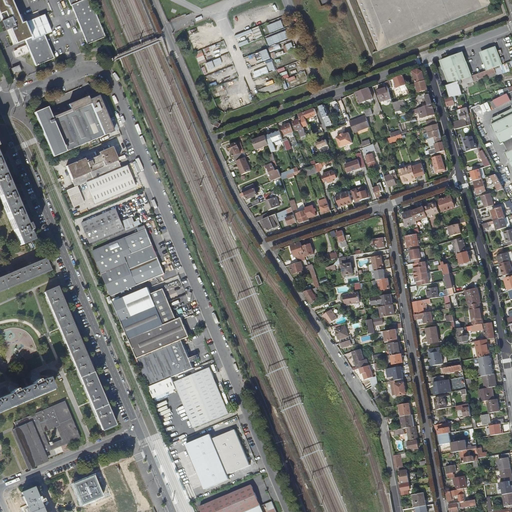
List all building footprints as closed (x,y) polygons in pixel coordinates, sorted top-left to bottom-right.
[(24,40),(30,37),(24,22),(24,21),(20,23),(17,15),(19,14),(13,0),(0,0),(0,23),(3,32),(6,31),(9,29),(16,44),(24,40)] [(87,44),(104,37),(89,0),(68,0),(71,5),(87,44)] [(356,0),(377,51),(492,4),(490,0),(356,0)] [(24,40),(35,66),(54,58),(44,35),(51,32),(46,19),(47,19),(44,14),(24,22),(30,37),(24,40)] [(270,32),(285,28),(282,20),(268,24),(270,32)] [(260,26),(236,35),(237,38),(254,32),(257,38),(264,36),(260,26)] [(9,29),(6,31),(12,45),(16,44),(9,29)] [(270,45),(290,38),(287,30),(267,38),(270,45)] [(280,44),(270,48),(272,52),(282,47),(280,44)] [(13,51),(16,56),(28,51),(25,45),(17,49),(18,50),(13,51)] [(481,53),(488,70),(494,68),(502,65),(495,47),(481,53)] [(202,50),(195,53),(199,64),(206,61),(202,50)] [(442,61),(451,84),(459,81),(462,80),(472,76),(463,53),(442,61)] [(213,60),(215,65),(222,63),(220,57),(213,60)] [(271,70),(276,68),(272,59),(267,61),(271,70)] [(507,65),(495,69),(494,68),(488,70),(472,76),(462,80),(463,85),(496,72),(497,74),(500,73),(502,78),(506,76),(505,71),(509,70),(507,65)] [(258,70),(254,72),(256,77),(269,72),(268,70),(263,72),(262,69),(258,70)] [(413,72),(416,82),(425,79),(423,72),(418,70),(413,72)] [(394,79),(397,85),(395,86),(396,88),(405,85),(407,90),(408,89),(403,76),(394,79)] [(416,83),(419,92),(428,90),(425,81),(416,83)] [(448,85),(451,98),(456,96),(462,94),(459,81),(451,84),(448,85)] [(377,90),(381,102),(392,99),(389,89),(388,87),(377,90)] [(511,87),(497,93),(498,97),(511,91),(511,87)] [(356,93),(360,103),(373,99),(369,88),(356,93)] [(425,96),(428,104),(424,105),(420,107),(420,108),(432,104),(429,94),(425,96)] [(494,100),(498,107),(511,100),(508,94),(494,100)] [(71,111),(52,119),(52,117),(47,107),(34,112),(53,157),(119,129),(114,117),(109,119),(99,95),(89,99),(88,96),(68,104),(71,109),(71,111)] [(446,99),(449,107),(455,105),(454,102),(457,101),(456,96),(451,98),(446,99)] [(420,108),(423,118),(435,114),(432,104),(420,108)] [(319,107),(324,118),(323,118),(326,126),(326,127),(328,126),(325,118),(329,117),(325,105),(319,107)] [(462,114),(463,119),(468,117),(466,113),(469,112),(468,109),(468,107),(459,110),(461,115),(462,114)] [(364,111),(366,115),(367,117),(373,114),(371,108),(364,111)] [(52,119),(71,111),(71,109),(52,117),(52,119)] [(299,115),(301,120),(301,121),(317,114),(315,109),(299,115)] [(492,125),(502,144),(505,143),(511,139),(511,109),(493,118),(495,123),(492,125)] [(350,121),(354,133),(370,126),(367,117),(366,115),(350,121)] [(453,123),(455,129),(457,129),(472,124),(471,121),(467,122),(466,119),(453,123)] [(294,122),(297,131),(304,129),(301,121),(301,120),(294,122)] [(282,127),(285,135),(293,132),(290,124),(282,127)] [(422,128),(426,141),(428,140),(430,146),(443,142),(438,124),(422,128)] [(266,136),(269,145),(272,152),(276,151),(274,144),(283,140),(279,131),(266,136)] [(340,147),(354,143),(350,132),(337,136),(340,147)] [(253,141),(256,150),(269,145),(266,136),(253,141)] [(464,139),(468,151),(473,150),(478,148),(477,144),(476,144),(473,136),(464,139)] [(328,139),(318,142),(321,153),(331,150),(328,139)] [(230,147),(234,156),(243,153),(244,152),(240,142),(230,147)] [(420,152),(422,158),(446,151),(443,142),(430,146),(431,149),(428,150),(420,152)] [(363,148),(366,154),(376,150),(374,144),(363,148)] [(85,158),(67,165),(75,186),(77,185),(121,167),(113,146),(99,152),(100,155),(86,160),(85,158)] [(477,164),(479,169),(480,169),(492,165),(482,147),(478,148),(473,150),(475,153),(479,152),(484,161),(477,164)] [(234,156),(236,162),(237,161),(245,158),(243,153),(234,156)] [(366,155),(370,168),(378,166),(374,153),(366,155)] [(0,196),(20,245),(32,240),(28,231),(31,230),(34,229),(31,221),(25,224),(21,214),(24,213),(24,214),(27,212),(24,205),(18,207),(14,198),(17,197),(20,196),(17,188),(11,191),(7,181),(10,180),(10,181),(13,179),(10,171),(4,174),(0,165),(3,164),(6,163),(3,155),(0,156),(0,196)] [(442,155),(432,158),(437,171),(446,168),(442,155)] [(364,157),(345,163),(348,173),(367,167),(364,157)] [(240,166),(243,175),(251,171),(245,158),(237,161),(239,166),(240,166)] [(265,167),(266,169),(267,170),(268,169),(271,176),(270,177),(270,178),(271,180),(271,181),(272,181),(281,177),(280,174),(279,170),(276,171),(274,167),(272,163),(265,167)] [(404,167),(404,168),(399,170),(403,183),(410,181),(417,179),(416,177),(413,167),(412,163),(404,166),(404,167)] [(413,167),(417,177),(426,174),(422,164),(413,167)] [(305,171),(306,177),(318,172),(317,170),(315,165),(313,166),(307,168),(304,169),(305,171)] [(128,166),(87,182),(96,203),(137,186),(128,166)] [(294,169),(280,174),(281,177),(285,176),(293,173),(295,172),(294,169)] [(472,171),(473,177),(469,178),(470,182),(482,178),(480,169),(479,169),(472,171)] [(385,177),(389,187),(397,184),(394,178),(397,177),(395,170),(390,171),(391,175),(385,177)] [(322,176),(324,182),(329,181),(330,182),(334,181),(333,179),(337,178),(335,172),(334,172),(333,171),(331,171),(330,171),(326,173),(325,174),(325,175),(322,176)] [(491,176),(499,190),(505,189),(497,174),(491,176)] [(475,184),(478,193),(486,191),(484,183),(485,182),(485,181),(483,181),(483,178),(482,178),(470,182),(471,185),(475,184)] [(374,189),(377,198),(382,196),(380,191),(383,190),(380,183),(378,183),(379,186),(374,188),(374,189)] [(243,189),(245,193),(255,188),(256,188),(254,184),(243,189)] [(67,190),(74,207),(85,202),(77,185),(75,186),(67,190)] [(241,194),(243,197),(246,196),(248,200),(258,195),(257,192),(255,188),(245,193),(241,194)] [(352,190),(356,202),(370,197),(367,190),(360,193),(359,191),(358,190),(358,191),(357,189),(352,190)] [(336,195),(340,207),(353,202),(349,191),(336,195)] [(482,196),(485,208),(494,205),(491,193),(482,196)] [(440,200),(443,211),(457,207),(455,201),(453,201),(452,196),(440,200)] [(266,201),(268,206),(267,206),(269,211),(280,206),(276,197),(266,201)] [(319,201),(323,213),(331,211),(327,198),(319,201)] [(289,200),(292,208),(293,211),(297,209),(294,199),(289,200)] [(410,205),(413,211),(416,221),(428,217),(424,207),(422,201),(410,205)] [(424,207),(428,217),(440,213),(436,202),(424,207)] [(306,211),(309,218),(317,215),(313,205),(305,208),(306,211)] [(280,213),(282,219),(285,218),(284,215),(293,212),(293,211),(292,208),(280,213)] [(82,223),(91,244),(126,230),(126,231),(141,225),(139,221),(135,222),(133,217),(122,222),(117,209),(82,223)] [(493,212),(495,220),(504,218),(505,217),(503,209),(493,212)] [(297,214),(300,223),(310,220),(309,218),(306,211),(297,214)] [(403,214),(405,220),(404,220),(406,227),(417,223),(416,221),(413,211),(403,214)] [(286,218),(289,225),(297,222),(294,215),(290,217),(286,218)] [(263,220),(268,231),(277,227),(274,220),(271,221),(270,217),(263,220)] [(495,220),(482,224),(484,229),(491,227),(490,225),(496,223),(498,230),(507,227),(504,218),(495,220)] [(449,227),(451,236),(462,233),(459,224),(449,227)] [(140,232),(93,251),(112,296),(166,274),(146,225),(138,228),(140,232)] [(337,233),(342,247),(348,245),(348,244),(343,231),(337,233)] [(406,236),(408,248),(409,248),(410,251),(419,249),(417,234),(406,236)] [(378,244),(379,248),(385,247),(384,241),(387,241),(386,237),(373,240),(374,244),(378,244)] [(453,241),(457,255),(467,252),(463,238),(453,241)] [(291,246),(295,257),(300,256),(302,261),(305,261),(307,260),(306,257),(302,247),(301,242),(291,246)] [(302,247),(306,257),(314,254),(311,244),(302,247)] [(419,249),(410,251),(411,256),(412,260),(415,260),(415,264),(422,263),(421,259),(419,249)] [(325,255),(327,260),(339,258),(337,251),(330,253),(332,257),(330,257),(329,254),(325,255)] [(457,255),(447,257),(448,261),(459,258),(461,265),(471,262),(468,251),(467,252),(457,255)] [(499,255),(501,264),(510,261),(511,261),(509,254),(508,253),(499,255)] [(372,257),(374,271),(377,271),(384,269),(382,256),(372,257)] [(45,260),(0,278),(0,290),(49,270),(45,260)] [(501,264),(500,264),(504,276),(511,273),(511,267),(510,261),(501,264)] [(291,265),(294,274),(305,270),(302,262),(291,265)] [(415,264),(414,264),(414,268),(415,275),(416,282),(417,282),(418,286),(430,284),(428,273),(426,262),(422,263),(415,264)] [(442,263),(444,275),(450,274),(448,265),(444,265),(444,262),(442,263)] [(342,265),(344,276),(354,274),(352,263),(342,265)] [(310,269),(316,288),(320,287),(312,264),(309,266),(310,269)] [(446,281),(449,296),(450,296),(455,294),(456,294),(455,288),(453,288),(450,274),(444,275),(446,281)] [(379,280),(380,290),(390,289),(389,279),(379,280)] [(45,292),(76,364),(88,361),(57,287),(45,292)] [(115,302),(139,358),(138,359),(150,387),(155,398),(177,389),(173,377),(194,368),(192,362),(195,361),(193,357),(190,358),(183,340),(191,336),(183,318),(177,320),(164,289),(152,294),(149,288),(115,302)] [(427,289),(429,300),(430,299),(438,298),(437,288),(427,289)] [(466,291),(469,306),(470,305),(480,303),(481,303),(477,288),(466,291)] [(304,292),(312,304),(318,300),(312,290),(305,292),(304,292)] [(344,295),(345,305),(361,302),(359,293),(344,295)] [(412,295),(413,303),(422,301),(421,293),(412,295)] [(371,298),(371,301),(374,301),(374,305),(378,304),(378,302),(381,302),(381,303),(382,306),(393,304),(391,294),(380,296),(371,298)] [(413,303),(415,315),(425,313),(424,308),(427,307),(427,305),(428,305),(428,304),(431,303),(430,299),(429,300),(422,301),(413,303)] [(470,305),(473,326),(484,325),(480,303),(470,305)] [(379,307),(382,318),(395,315),(393,304),(382,306),(379,307)] [(332,310),(323,316),(329,325),(338,320),(332,310)] [(415,315),(417,325),(433,322),(432,312),(425,313),(415,315)] [(367,320),(370,334),(375,333),(374,328),(376,328),(375,326),(383,324),(382,318),(367,320)] [(467,327),(468,331),(472,330),(473,332),(484,330),(486,340),(487,339),(495,338),(492,323),(485,324),(484,325),(473,326),(467,327)] [(336,330),(339,340),(340,340),(341,343),(350,340),(346,327),(336,330)] [(427,329),(429,344),(441,342),(438,327),(427,329)] [(385,332),(387,341),(398,339),(397,329),(395,330),(385,332)] [(456,329),(459,343),(468,341),(467,336),(462,337),(460,329),(456,329)] [(476,342),(479,357),(490,355),(487,339),(486,340),(479,341),(476,342)] [(391,343),(393,356),(402,354),(403,354),(401,341),(391,343)] [(353,352),(358,369),(367,366),(361,350),(353,352)] [(429,353),(431,367),(442,365),(439,351),(429,353)] [(392,356),(393,364),(404,363),(402,354),(393,356),(392,356)] [(76,364),(103,429),(115,424),(88,361),(76,364)] [(441,369),(442,374),(463,370),(462,365),(448,367),(441,369)] [(394,368),(396,381),(404,379),(402,367),(394,368)] [(230,413),(211,368),(176,383),(195,428),(230,413)] [(370,376),(373,387),(379,384),(377,374),(373,375),(370,376)] [(483,376),(485,389),(491,388),(497,387),(495,374),(483,376)] [(451,378),(453,390),(466,388),(465,377),(451,378)] [(48,378),(0,398),(0,410),(52,389),(48,378)] [(391,382),(393,394),(398,394),(398,396),(407,395),(404,379),(396,381),(391,382)] [(430,383),(432,393),(441,391),(440,384),(448,382),(448,380),(445,381),(432,383),(430,383)] [(479,390),(481,402),(488,401),(493,400),(491,388),(485,389),(479,390)] [(436,399),(438,410),(448,408),(446,397),(436,399)] [(488,401),(490,413),(500,411),(498,399),(493,400),(488,401)] [(39,420),(44,433),(56,428),(60,426),(68,444),(80,438),(65,401),(15,422),(17,428),(39,420)] [(399,405),(401,417),(412,415),(410,403),(399,405)] [(456,406),(458,418),(471,416),(469,404),(464,405),(459,406),(456,406)] [(401,417),(403,429),(405,428),(407,428),(414,427),(412,415),(401,417)] [(482,416),(484,425),(491,424),(490,415),(482,416)] [(39,420),(17,428),(13,430),(29,468),(47,460),(44,453),(51,450),(49,445),(44,433),(39,420)] [(438,430),(439,435),(448,433),(451,433),(449,423),(446,423),(440,425),(435,425),(436,431),(438,430)] [(491,435),(503,434),(502,425),(491,426),(491,435)] [(61,440),(49,445),(51,450),(68,444),(60,426),(56,428),(61,440)] [(407,428),(410,440),(416,439),(414,427),(407,428)] [(191,449),(206,485),(207,489),(232,478),(231,475),(253,465),(238,430),(216,439),(214,434),(189,445),(191,449)] [(439,435),(441,442),(449,441),(448,433),(439,435)] [(407,442),(407,447),(409,447),(409,448),(413,448),(413,449),(419,448),(418,440),(407,442)] [(454,443),(455,452),(460,451),(467,450),(477,448),(477,446),(472,447),(472,445),(467,446),(466,440),(454,443)] [(477,449),(479,458),(490,456),(489,454),(487,454),(487,452),(483,453),(482,448),(477,449)] [(460,451),(463,464),(474,462),(475,462),(474,456),(469,457),(467,450),(460,451)] [(394,456),(396,469),(404,467),(402,458),(405,457),(404,454),(394,456)] [(446,467),(449,479),(453,478),(455,478),(455,472),(457,472),(456,465),(455,465),(453,465),(446,467)] [(501,470),(503,482),(511,480),(511,470),(511,468),(501,470)] [(399,472),(401,482),(404,482),(404,483),(410,482),(407,470),(399,472)] [(453,478),(454,482),(455,482),(456,486),(457,490),(462,489),(468,488),(465,476),(455,478),(453,478)] [(75,486),(82,504),(101,496),(93,478),(81,483),(75,486)] [(401,484),(403,495),(409,494),(408,489),(411,489),(410,482),(404,483),(401,484)] [(265,511),(263,506),(264,506),(255,484),(203,508),(205,511),(265,511)] [(22,493),(30,511),(44,511),(39,499),(34,488),(22,493)] [(447,492),(449,501),(455,500),(454,496),(460,495),(461,495),(463,495),(462,489),(457,490),(447,492)] [(412,495),(414,508),(415,507),(427,505),(426,501),(426,500),(425,500),(423,493),(412,495)] [(460,502),(461,506),(461,508),(477,505),(476,499),(468,501),(461,502),(460,502)] [(272,511),(280,511),(275,501),(269,504),(272,511)] [(449,504),(450,511),(453,511),(459,511),(458,507),(461,506),(460,502),(449,504)]
